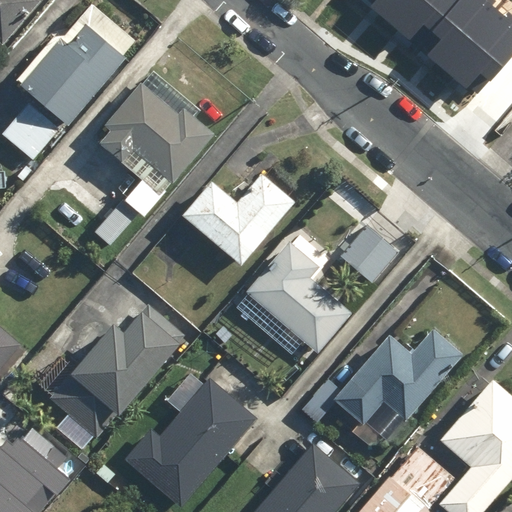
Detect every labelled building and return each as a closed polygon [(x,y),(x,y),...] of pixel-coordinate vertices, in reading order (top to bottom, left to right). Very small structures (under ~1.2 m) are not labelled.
[(0,0),(0,46),(0,47),(41,1),(39,0),(0,0)] [(410,0),(440,25),(462,0),(410,0)] [(511,0),(496,0),(475,25),(511,56),(511,0)] [(56,37),(15,88),(68,131),(128,57),(84,21),(66,45),(56,37)] [(201,112),(148,71),(102,130),(108,134),(100,145),(124,164),(131,155),(171,186),(213,133),(195,119),(201,112)] [(0,135),(33,161),(58,130),(25,103),(0,133),(0,135)] [(144,219),(167,188),(140,169),(118,199),(144,219)] [(293,204),(260,177),(237,205),(210,182),(180,216),(240,266),(293,204)] [(370,285),(397,251),(365,226),(339,260),(370,285)] [(320,262),(291,239),(245,295),(318,353),(349,315),(305,280),(320,262)] [(118,336),(110,329),(68,376),(75,382),(55,404),(96,441),(180,348),(140,312),(118,336)] [(0,370),(21,345),(0,327),(0,370)] [(328,377),(298,414),(316,428),(332,407),(358,428),(379,402),(405,422),(457,358),(426,333),(411,352),(388,333),(343,389),(328,377)] [(256,422),(206,378),(156,436),(149,430),(123,460),(180,509),(256,422)] [(511,396),(492,379),(437,442),(469,470),(440,504),(449,511),(482,511),(511,477),(511,396)] [(334,511),(359,483),(312,442),(252,511),(334,511)] [(428,509),(454,479),(417,447),(359,511),(430,511),(431,511),(428,509)]
